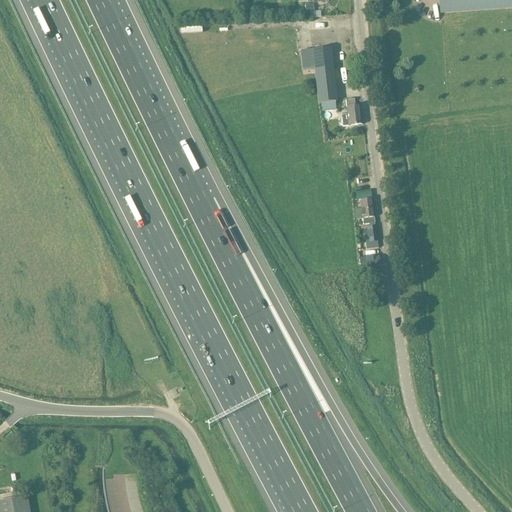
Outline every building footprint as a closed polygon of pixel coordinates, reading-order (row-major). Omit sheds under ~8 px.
[(511,0),(440,0),(441,14),(511,9),(511,0)] [(337,103),(331,49),(300,52),(302,71),(314,70),(318,105),(320,105),(335,103),(337,103)] [(346,102),(348,115),(341,115),(342,127),(349,126),(362,125),(360,108),(355,109),(354,101),(346,102)] [(320,105),(321,112),(336,111),(335,103),(320,105)] [(371,199),(371,193),(353,195),(354,201),(371,199)] [(375,224),(372,201),(361,202),(364,226),(375,224)] [(368,229),(369,243),(377,242),(375,228),(368,229)] [(366,250),(378,249),(377,242),(369,243),(365,243),(366,250)] [(362,280),(375,278),(374,268),(361,269),(362,280)] [(20,498),(0,501),(0,511),(30,511),(28,497),(20,498)]
